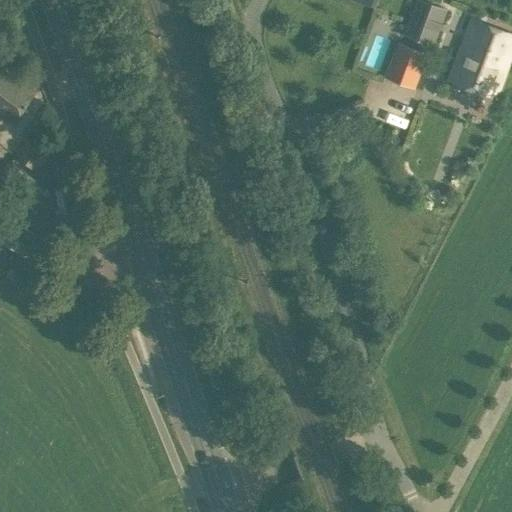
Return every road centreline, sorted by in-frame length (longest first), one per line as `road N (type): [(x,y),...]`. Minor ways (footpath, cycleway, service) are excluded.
road 1 (unclassified): [(383,436),(249,38)]
road 2 (primary): [(139,246),(51,0)]
road 3 (primary): [(220,493),(139,246)]
road 4 (unclassified): [(220,493),(383,436)]
road 5 (unclassified): [(139,246),(74,269),(0,235)]
